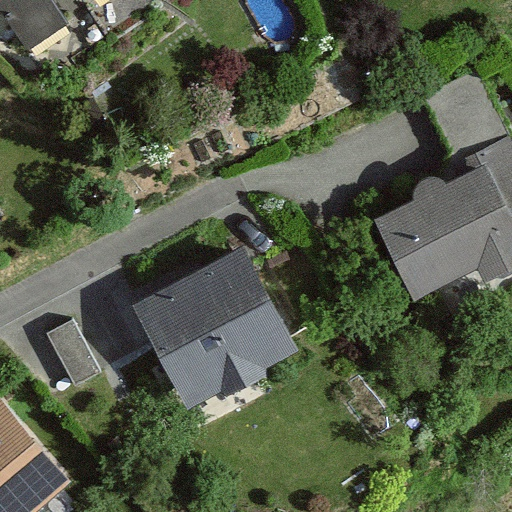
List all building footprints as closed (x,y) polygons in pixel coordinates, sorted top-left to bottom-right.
[(456,66),(408,90),(436,146),(484,122),(456,66)] [(511,184),(485,137),(350,214),(394,291),(453,257),(464,278),(509,252),(499,233),(511,225),(511,184)] [(217,244),(107,303),(161,403),(271,345),(217,244)] [(53,313),(22,331),(52,384),(84,366),(53,313)] [(0,414),(0,511),(8,511),(53,472),(0,414)]
